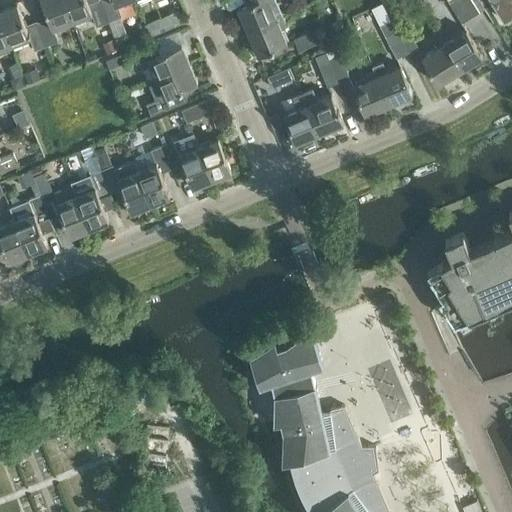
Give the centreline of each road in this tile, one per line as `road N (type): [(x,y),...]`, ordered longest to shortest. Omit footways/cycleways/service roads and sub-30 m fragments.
road 1 (residential): [(0,300),(279,190)]
road 2 (residential): [(279,190),(433,127),(511,76)]
road 3 (residential): [(279,190),(199,0)]
road 4 (residential): [(394,282),(339,298),(321,287),(279,190)]
road 5 (residential): [(394,282),(463,418)]
road 6 (residential): [(511,198),(436,234),(394,282)]
